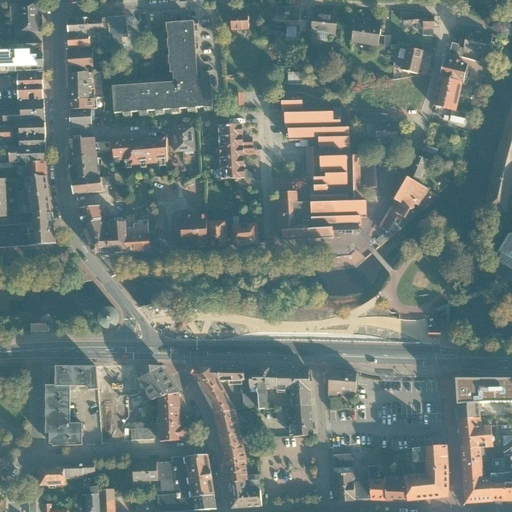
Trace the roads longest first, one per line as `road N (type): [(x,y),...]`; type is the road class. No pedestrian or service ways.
road 1 (tertiary): [(58,11),(64,196),(80,247)]
road 2 (residential): [(275,250),(359,239),(409,156)]
road 3 (residential): [(96,269),(120,259),(268,251)]
road 4 (residential): [(192,450),(34,456)]
road 5 (residential): [(268,251),(263,93)]
road 6 (residential): [(318,353),(326,510)]
road 7 (residential): [(458,508),(445,358)]
road 8 (residential): [(409,156),(446,14)]
road 9 (residential): [(58,11),(204,3)]
road 10 (tertiary): [(318,353),(177,351)]
road 11 (residential): [(326,510),(458,508)]
road 12 (tertiary): [(445,358),(318,353)]
